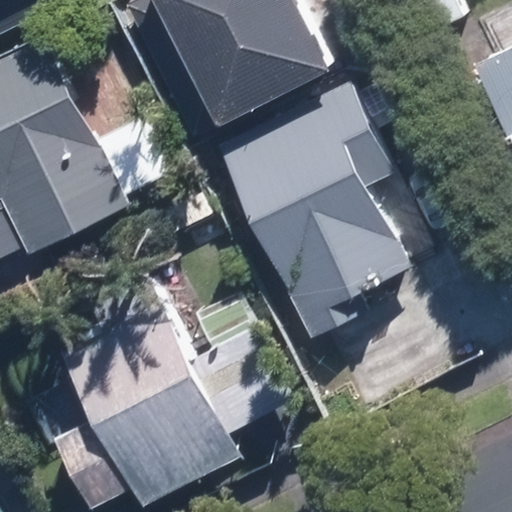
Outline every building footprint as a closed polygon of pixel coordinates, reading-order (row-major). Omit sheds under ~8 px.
[(0,0),(0,35),(73,0),(0,0)] [(351,58),(323,0),(140,0),(203,129),(351,58)] [(422,0),(436,29),(476,9),(471,0),(422,0)] [(161,106),(109,131),(60,30),(0,58),(0,256),(39,238),(41,244),(139,197),(135,187),(187,162),(161,106)] [(511,111),(511,46),(486,59),(511,111)] [(371,282),(424,257),(384,175),(408,163),(365,75),(290,111),(286,102),(228,130),(326,328),(380,301),(371,282)] [(216,187),(177,206),(208,272),(248,253),(216,187)] [(78,341),(111,404),(68,427),(113,510),(154,489),(157,495),(254,444),(246,429),(309,395),(269,320),(207,353),(174,290),(78,341)]
